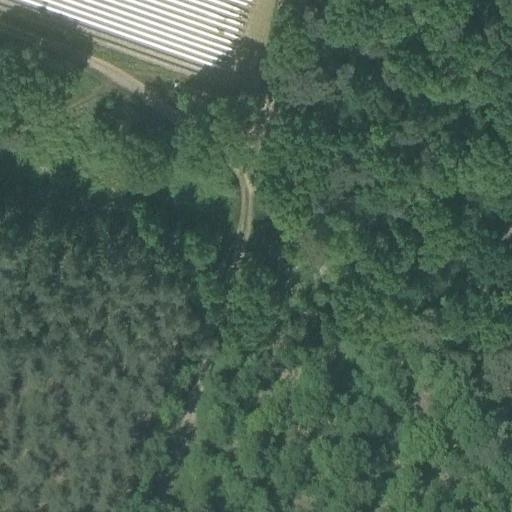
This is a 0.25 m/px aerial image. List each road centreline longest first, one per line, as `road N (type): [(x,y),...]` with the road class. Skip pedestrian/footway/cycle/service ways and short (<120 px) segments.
road 1 (track): [(503,511),(288,225),(247,183)]
road 2 (track): [(156,511),(233,260),(247,183)]
road 3 (track): [(247,183),(117,73),(0,30)]
road 4 (track): [(247,183),(287,0)]
road 5 (track): [(0,145),(121,76)]
